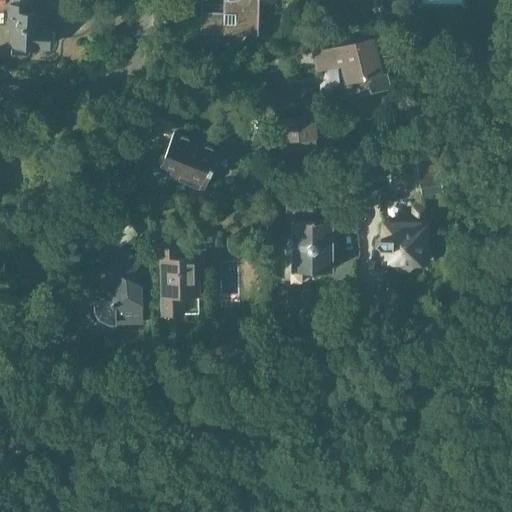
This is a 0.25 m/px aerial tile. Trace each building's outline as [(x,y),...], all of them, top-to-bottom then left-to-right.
[(257,0),(201,0),(200,37),(257,37),(257,0)] [(8,48),(12,48),(11,55),(29,56),(29,46),(48,47),(49,29),(43,29),(44,14),(30,13),(31,6),(8,4),(6,32),(9,32),(8,48)] [(374,37),(310,51),(311,53),(315,70),(315,71),(341,66),(345,84),(347,84),(347,85),(349,93),(370,88),(371,92),(392,87),(387,67),(382,69),(374,37)] [(277,118),(281,143),(318,137),(316,121),(305,122),(304,114),(277,118)] [(275,123),(265,118),(251,148),(262,153),(275,123)] [(158,170),(204,189),(220,153),(174,133),(158,170)] [(444,179),(440,180),(440,176),(419,179),(421,195),(442,192),(442,190),(446,189),(444,179)] [(290,254),(293,253),(293,271),(311,271),(311,274),(319,274),(319,271),(331,271),(331,221),(319,221),(319,218),(311,218),(311,221),(304,221),(304,211),(313,211),(313,194),(288,194),(288,211),(294,211),(293,221),(293,239),(290,239),(287,242),(287,250),(290,254)] [(388,221),(383,226),(382,228),(381,237),(380,237),(375,242),(380,248),(387,248),(386,263),(393,263),(398,269),(409,269),(414,264),(421,264),(421,261),(427,262),(428,229),(424,229),(425,207),(412,207),(412,223),(399,223),(394,228),(388,221)] [(180,257),(179,234),(161,234),(163,313),(198,312),(198,296),(200,296),(198,256),(180,257)] [(130,280),(141,260),(118,249),(96,295),(97,296),(96,300),(96,311),(100,317),(110,322),(114,322),(114,324),(143,323),(142,285),(130,280)] [(261,257),(261,280),(274,280),(275,261),(271,261),(271,257),(261,257)] [(219,336),(234,338),(236,324),(221,322),(219,336)] [(66,473),(66,481),(74,480),(74,472),(66,473)]
